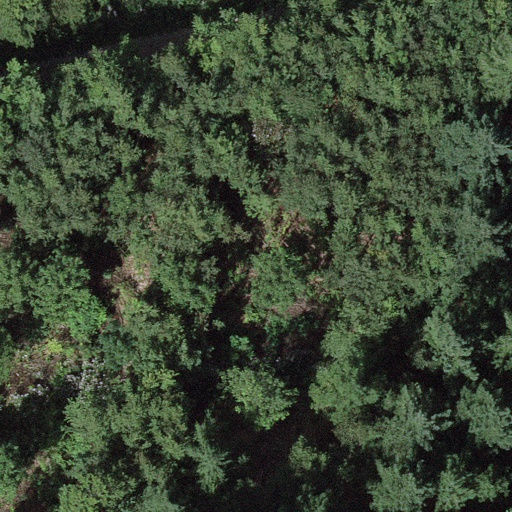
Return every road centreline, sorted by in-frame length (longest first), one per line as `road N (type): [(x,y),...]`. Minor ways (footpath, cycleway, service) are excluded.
road 1 (track): [(0,441),(425,329),(511,323)]
road 2 (track): [(321,0),(146,37),(0,81)]
